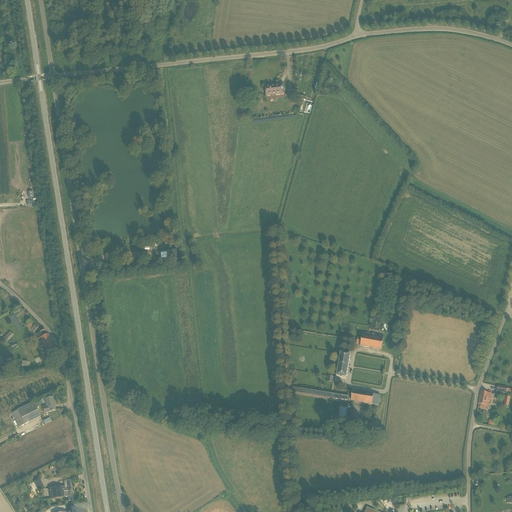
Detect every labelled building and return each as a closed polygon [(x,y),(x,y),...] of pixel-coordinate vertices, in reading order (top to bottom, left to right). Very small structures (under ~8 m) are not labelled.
[(266,97),(284,95),(283,84),(265,86),(266,97)] [(25,325),(34,333),(39,327),(30,319),(25,325)] [(47,354),(54,351),(48,335),(47,335),(45,330),(36,334),(40,347),(43,345),(47,354)] [(2,340),(5,344),(14,335),(10,332),(2,340)] [(383,339),(384,336),(363,332),(362,338),(358,337),(357,343),(361,344),(360,346),(365,347),(377,349),(382,350),(383,339)] [(346,379),(350,355),(340,353),(336,377),(346,379)] [(348,396),(332,394),(331,398),(373,405),(378,405),(380,395),(369,393),(369,394),(358,392),(349,390),(348,396)] [(481,392),(479,404),(488,406),(489,401),(490,402),(492,394),(481,392)] [(42,407),(44,413),(55,411),(53,397),(45,399),(46,406),(42,407)] [(12,413),(19,428),(40,417),(33,403),(12,413)] [(34,482),(38,490),(43,487),(39,479),(38,480),(35,481),(34,482)] [(49,488),(51,499),(63,498),(63,497),(66,497),(68,497),(69,501),(74,500),(71,480),(64,481),(64,486),(62,487),(62,486),(49,488)]
